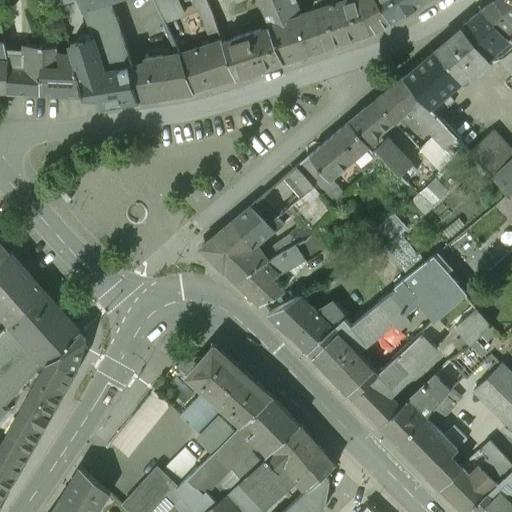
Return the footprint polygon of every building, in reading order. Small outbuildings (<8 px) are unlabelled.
[(55,0),(67,33),(81,28),(70,0),(55,0)] [(125,44),(111,0),(128,0),(129,1),(131,0),(138,0),(151,30),(168,24),(157,0),(90,0),(97,20),(90,22),(99,51),(125,44)] [(208,0),(178,0),(183,12),(202,4),(203,6),(205,6),(206,9),(212,7),(211,3),(210,4),(208,0)] [(259,0),(270,25),(297,16),(290,0),(259,0)] [(342,0),(297,16),(270,25),(271,27),(284,61),(372,33),(361,0),(342,0)] [(392,22),(378,0),(361,0),(372,33),(392,22)] [(378,0),(392,22),(425,2),(423,0),(378,0)] [(511,17),(496,0),(483,9),(504,32),(511,25),(511,17)] [(511,0),(496,0),(511,17),(511,0)] [(504,32),(483,9),(462,27),(484,51),(504,32)] [(271,27),(236,37),(247,73),(284,61),(271,27)] [(484,51),(462,27),(405,75),(424,96),(432,104),(488,56),(488,55),(484,51)] [(43,44),(26,44),(26,55),(24,91),(41,92),(42,66),(61,66),(60,57),(61,57),(57,45),(51,45),(48,34),(41,34),(43,44)] [(223,39),(181,53),(195,89),(236,77),(223,39)] [(0,43),(0,90),(8,90),(9,61),(7,54),(4,44),(0,43)] [(125,44),(99,51),(106,71),(131,64),(125,44)] [(511,46),(503,55),(511,64),(511,46)] [(73,53),(61,57),(60,57),(61,66),(42,66),(41,92),(84,93),(73,53)] [(181,53),(145,57),(145,61),(131,64),(141,98),(195,89),(181,53)] [(8,90),(24,91),(26,55),(7,54),(9,61),(8,90)] [(106,71),(97,73),(101,104),(141,98),(131,64),(106,71)] [(424,96),(405,75),(365,108),(375,118),(387,107),(396,119),(413,105),(424,96)] [(432,104),(424,96),(413,105),(437,131),(422,145),(438,162),(461,137),(432,104)] [(375,118),(365,108),(350,121),(373,147),(377,144),(388,156),(408,178),(418,168),(382,130),(383,129),(376,119),(375,118)] [(350,121),(311,153),(332,176),(361,152),(375,167),(388,156),(377,144),(373,147),(350,121)] [(511,161),(511,146),(494,128),(471,148),(497,176),(511,161)] [(511,161),(497,176),(511,191),(511,161)] [(338,208),(299,163),(253,202),(272,221),(282,212),(284,215),(289,210),(287,208),(293,202),(310,222),(303,229),(298,235),(302,240),(308,237),(338,208)] [(425,205),(441,190),(429,178),(413,193),(425,205)] [(253,202),(202,245),(234,276),(241,272),(269,257),(257,241),(276,225),(272,221),(253,202)] [(0,264),(13,254),(0,240),(0,264)] [(269,257),(241,272),(234,276),(261,302),(285,288),(286,287),(274,274),(306,256),(298,241),(269,257)] [(0,309),(12,324),(45,293),(13,254),(0,264),(0,309)] [(466,290),(435,255),(427,260),(401,280),(415,294),(422,301),(430,306),(439,315),(466,290)] [(384,297),(352,325),(343,313),(334,323),(310,348),(354,394),(380,370),(369,358),(375,352),(365,341),(392,317),(399,324),(408,315),(402,308),(415,294),(401,280),(396,284),(399,288),(384,297)] [(367,295),(341,310),(343,313),(352,325),(384,297),(380,289),(369,295),(367,295)] [(12,324),(0,334),(0,419),(10,409),(6,405),(39,366),(51,360),(57,356),(80,331),(45,293),(12,324)] [(281,322),(310,348),(334,323),(302,293),(271,311),(281,322)] [(479,305),(457,323),(471,340),(494,323),(479,305)] [(51,360),(45,370),(67,383),(87,339),(80,331),(57,356),(51,360)] [(380,370),(354,394),(381,423),(401,403),(391,391),(411,372),(404,364),(419,349),(416,346),(420,343),(415,338),(380,370)] [(203,360),(189,375),(207,391),(222,405),(227,409),(228,409),(242,424),(273,395),(215,346),(203,360)] [(193,358),(184,359),(176,363),(189,375),(203,360),(193,358)] [(511,423),(511,434),(507,439),(503,435),(495,442),(500,447),(511,459),(511,369),(503,361),(475,388),(511,423)] [(0,448),(0,502),(29,454),(49,418),(67,383),(45,370),(0,448)] [(401,403),(381,423),(399,441),(451,389),(434,371),(401,403)] [(451,389),(399,441),(442,486),(463,465),(453,453),(468,437),(455,424),(445,433),(435,423),(462,396),(453,387),(451,389)] [(207,391),(183,416),(188,421),(187,422),(189,424),(190,423),(202,435),(203,436),(218,419),(228,409),(227,409),(222,405),(207,391)] [(171,406),(154,392),(112,444),(129,458),(171,406)] [(273,395),(242,424),(228,409),(218,419),(243,442),(244,442),(250,436),(258,443),(259,444),(260,444),(292,415),(273,395)] [(300,424),(292,415),(260,444),(269,453),(300,424)] [(214,452),(180,486),(160,466),(125,506),(132,511),(203,511),(221,497),(261,461),(244,442),(243,442),(218,419),(203,436),(202,435),(199,438),(214,452)] [(325,452),(300,424),(269,453),(261,461),(221,497),(236,511),(260,511),(299,476),(325,452)] [(186,447),(164,469),(180,485),(202,463),(186,447)] [(471,473),(463,465),(442,486),(468,511),(506,476),(506,475),(511,469),(511,459),(500,447),(471,473)] [(335,463),(325,452),(299,476),(309,487),(335,463)] [(338,467),(335,463),(309,487),(282,511),(321,511),(325,509),(331,481),(328,477),(338,467)] [(97,511),(109,492),(81,466),(66,491),(96,511),(97,511)] [(478,511),(511,511),(511,498),(506,493),(501,487),(478,511)] [(84,511),(96,511),(66,491),(62,497),(84,511)] [(84,511),(62,497),(52,511),(84,511)] [(236,511),(221,497),(203,511),(236,511)]
